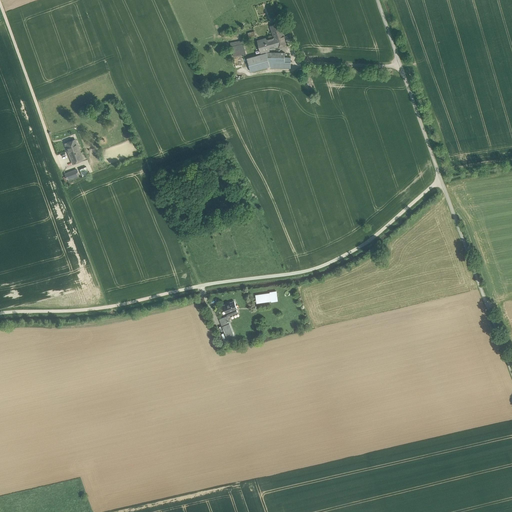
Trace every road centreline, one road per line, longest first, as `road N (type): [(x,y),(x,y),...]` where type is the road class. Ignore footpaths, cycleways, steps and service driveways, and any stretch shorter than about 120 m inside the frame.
road 1 (track): [(440,177),(365,242),(320,266),(108,307),(0,313)]
road 2 (track): [(440,177),(511,372)]
road 3 (track): [(377,0),(440,177)]
road 4 (track): [(108,307),(63,179)]
